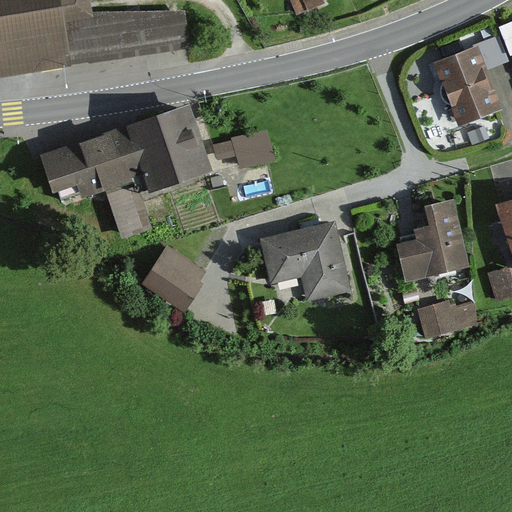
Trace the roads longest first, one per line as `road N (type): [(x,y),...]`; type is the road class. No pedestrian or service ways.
road 1 (secondary): [(375,42),(231,79),(0,114)]
road 2 (residential): [(423,176),(236,228),(207,302)]
road 3 (residential): [(375,42),(423,176)]
